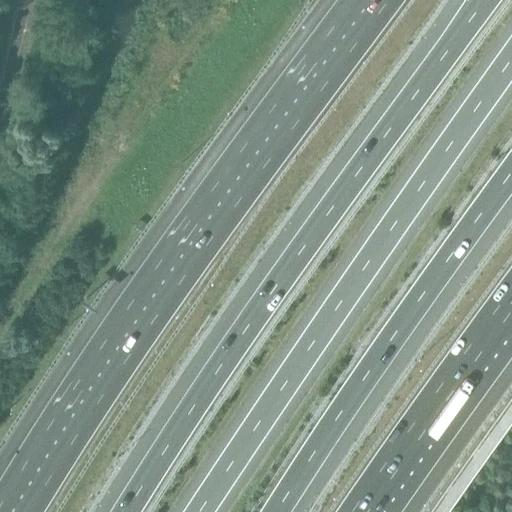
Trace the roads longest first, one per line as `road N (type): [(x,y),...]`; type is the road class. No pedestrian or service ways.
road 1 (motorway): [(484,0),(116,511)]
road 2 (motorway): [(381,0),(104,376),(22,511)]
road 3 (motorway): [(199,511),(511,60)]
road 4 (motorway): [(268,511),(511,169)]
road 5 (motorway): [(356,511),(511,295)]
